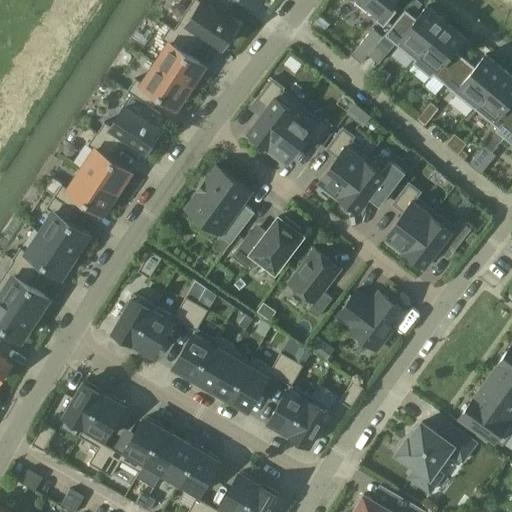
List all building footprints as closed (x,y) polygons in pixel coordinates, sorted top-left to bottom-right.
[(200,0),(195,0),(175,31),(172,28),(172,29),(194,44),(202,33),(222,46),(225,42),(227,43),(235,30),(234,29),(237,24),(200,0)] [(223,0),(219,0),(215,5),(226,12),(231,5),(223,0)] [(381,14),(376,20),(384,26),(397,10),(391,4),(394,0),(353,0),(353,1),(366,12),(372,6),(381,14)] [(417,0),(414,0),(409,6),(416,11),(422,4),(417,0)] [(405,9),(385,34),(415,59),(446,21),(427,5),(416,18),(405,9)] [(464,36),(446,21),(415,59),(413,62),(431,77),(433,74),(445,83),(465,58),(454,49),(464,36)] [(382,37),(372,28),(351,55),(361,63),(369,52),(370,51),(376,44),(382,37)] [(168,49),(159,64),(191,85),(205,64),(184,51),(190,41),(194,44),(172,29),(161,44),(168,49)] [(475,66),(465,58),(445,83),(475,108),(506,70),(486,54),(475,66)] [(181,100),(182,101),(188,93),(186,92),(191,85),(159,64),(146,84),(138,79),(130,91),(149,104),(156,93),(177,106),(181,100)] [(511,75),(506,70),(475,108),(498,127),(511,109),(511,75)] [(268,146),(301,103),(282,89),(284,87),(272,78),(256,99),(266,107),(246,134),(260,144),(262,141),(268,146)] [(431,102),(417,118),(425,124),(439,108),(431,102)] [(272,148),(269,151),(277,157),(282,162),(285,158),(288,161),(306,137),(316,144),(332,124),(321,116),(319,120),(300,105),(302,103),(301,103),(268,146),(272,148)] [(356,103),(347,113),(353,118),(361,107),(356,103)] [(105,121),(97,132),(118,146),(125,136),(145,150),(148,146),(150,147),(159,133),(157,132),(160,128),(125,105),(112,125),(105,121)] [(511,109),(498,127),(495,130),(511,143),(511,109)] [(337,198),(370,154),(352,139),(355,136),(343,127),(326,148),(337,156),(319,179),(326,185),(323,188),(336,198),(337,198)] [(87,143),(95,149),(82,169),(116,192),(121,184),(123,185),(128,177),(127,176),(129,173),(109,159),(118,146),(97,132),(95,131),(87,143)] [(488,143),(472,158),(482,169),(498,153),(488,143)] [(389,168),(370,154),(337,198),(350,208),(352,205),(359,210),(377,186),(387,194),(404,173),(392,164),(389,168)] [(218,166),(188,207),(219,230),(217,233),(231,243),(255,211),(241,201),(250,189),(218,166)] [(53,178),(46,187),(48,188),(55,193),(54,195),(76,209),(83,198),(103,212),(116,192),(82,169),(69,189),(62,184),(54,178),(53,178)] [(400,251),(402,247),(405,250),(435,211),(416,197),(421,191),(409,182),(393,203),(403,211),(386,235),(389,237),(386,241),(400,251)] [(54,211),(40,232),(75,255),(89,233),(69,220),(76,209),(54,195),(47,207),(54,211)] [(405,250),(412,254),(409,258),(422,268),(443,241),(454,250),(470,228),(458,219),(454,225),(435,211),(405,250)] [(285,216),(283,219),(279,216),(261,239),(250,230),(232,255),(251,269),(259,258),(275,270),(303,234),(299,231),(301,228),(285,216)] [(72,261),(75,255),(40,232),(28,251),(21,246),(13,258),(35,272),(41,262),(62,276),(66,270),(67,270),(73,261),(72,261)] [(318,317),(332,297),(323,290),(340,267),(315,248),(289,282),(314,301),(308,309),(318,317)] [(159,257),(149,250),(136,270),(147,277),(159,257)] [(0,280),(0,293),(35,317),(49,296),(28,283),(35,272),(13,258),(13,259),(14,260),(0,280)] [(379,291),(371,302),(365,297),(366,296),(357,288),(357,289),(337,315),(352,326),(350,329),(377,349),(405,311),(379,291)] [(0,326),(2,324),(22,337),(25,333),(26,334),(30,328),(29,327),(35,317),(0,293),(0,295),(0,296),(0,326)] [(126,337),(134,342),(156,305),(135,293),(130,302),(128,300),(123,309),(125,310),(113,330),(117,332),(116,334),(125,339),(126,337)] [(175,317),(185,323),(197,302),(186,296),(175,315),(175,316),(175,317)] [(197,302),(185,323),(197,329),(208,309),(197,302)] [(156,305),(134,342),(142,346),(141,348),(150,354),(152,352),(154,353),(175,317),(175,316),(175,315),(156,305)] [(246,328),(253,318),(246,313),(239,323),(246,328)] [(271,324),(262,319),(255,330),(265,336),(271,324)] [(217,335),(212,343),(193,332),(174,365),(176,366),(175,368),(185,374),(186,372),(194,377),(218,335),(217,335)] [(315,334),(306,345),(316,352),(324,341),(315,334)] [(212,387),(233,349),(235,346),(218,335),(194,377),(212,387)] [(511,343),(499,361),(511,370),(511,343)] [(233,349),(212,387),(229,397),(251,360),(233,349)] [(292,358),(281,351),(272,367),(253,356),(251,360),(229,397),(237,402),(236,404),(245,409),(247,407),(249,408),(270,372),(280,378),(292,358)] [(0,380),(9,367),(8,366),(10,362),(0,354),(0,380)] [(303,364),(292,358),(280,378),(291,384),(291,383),(292,384),(303,364)] [(487,378),(487,379),(511,396),(511,370),(499,361),(487,378)] [(511,396),(487,379),(474,396),(511,423),(511,421),(510,420),(511,416),(511,396)] [(80,435),(104,394),(96,389),(98,387),(88,381),(87,384),(84,382),(72,401),(70,400),(65,409),(67,410),(64,415),(84,426),(79,434),(80,435)] [(355,381),(341,401),(352,408),(365,388),(355,381)] [(291,384),(269,421),(272,422),(270,424),(280,429),(281,427),(289,432),(311,394),(292,384),(291,383),(291,384)] [(90,462),(101,468),(113,447),(103,441),(124,405),(122,404),(123,402),(113,396),(112,398),(104,394),(80,435),(99,446),(90,462)] [(311,394),(289,432),(297,436),(296,438),(305,444),(306,442),(310,444),(321,424),(323,425),(328,417),(326,415),(331,406),(311,394)] [(511,431),(511,423),(474,396),(461,415),(503,445),(511,431)] [(123,453),(113,447),(101,468),(112,475),(121,459),(140,470),(164,428),(156,424),(157,421),(148,416),(147,418),(144,417),(123,453)] [(410,437),(409,436),(398,451),(417,465),(409,476),(430,491),(443,473),(435,468),(448,450),(463,460),(476,441),(445,419),(436,432),(422,421),(410,437)] [(44,422),(32,442),(44,449),(56,428),(44,422)] [(146,462),(162,471),(182,438),(164,428),(140,470),(140,471),(146,462)] [(177,485),(178,486),(199,449),(182,438),(162,471),(179,481),(177,485)] [(199,449),(178,486),(196,497),(197,497),(198,497),(219,460),(217,459),(218,457),(208,451),(207,453),(199,449)] [(21,482),(28,486),(36,472),(29,468),(21,482)] [(202,511),(242,511),(259,483),(251,479),(252,477),(243,471),(242,474),(239,472),(218,508),(208,503),(202,511)] [(43,476),(36,472),(28,486),(35,490),(43,476)] [(259,483),(242,511),(269,511),(280,495),(276,494),(277,491),(268,486),(267,488),(259,483)] [(60,505),(67,509),(75,495),(68,491),(60,505)] [(135,502),(143,506),(149,495),(141,491),(135,502)] [(357,511),(356,511),(424,511),(425,511),(396,494),(388,507),(364,493),(355,509),(357,511)] [(75,495),(67,509),(72,511),(74,511),(82,499),(75,495)] [(156,499),(149,495),(143,506),(150,510),(156,499)] [(187,511),(202,511),(208,503),(198,497),(197,497),(196,497),(187,511)]
